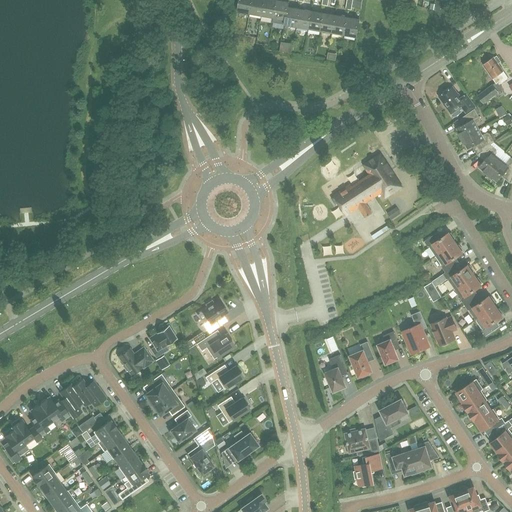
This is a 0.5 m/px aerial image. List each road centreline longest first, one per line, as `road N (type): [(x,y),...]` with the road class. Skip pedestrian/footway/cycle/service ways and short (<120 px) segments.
road 1 (residential): [(203,511),(96,355)]
road 2 (unclassified): [(507,208),(485,201),(458,175),(407,80)]
road 3 (residential): [(423,370),(365,396),(297,446)]
road 4 (residential): [(479,466),(352,511)]
road 5 (tertiary): [(201,208),(100,275)]
road 6 (residential): [(96,355),(196,287)]
road 7 (tertiary): [(100,275),(209,225)]
